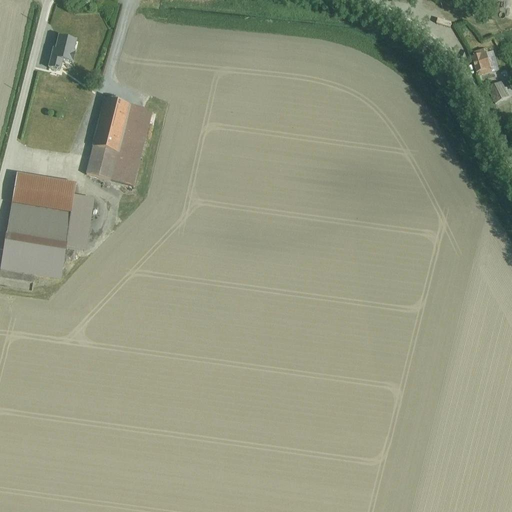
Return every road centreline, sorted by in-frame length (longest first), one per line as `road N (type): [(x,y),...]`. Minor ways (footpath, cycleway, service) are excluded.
road 1 (tertiary): [(511,166),(437,52),(385,15),(342,0)]
road 2 (residential): [(0,185),(46,0)]
